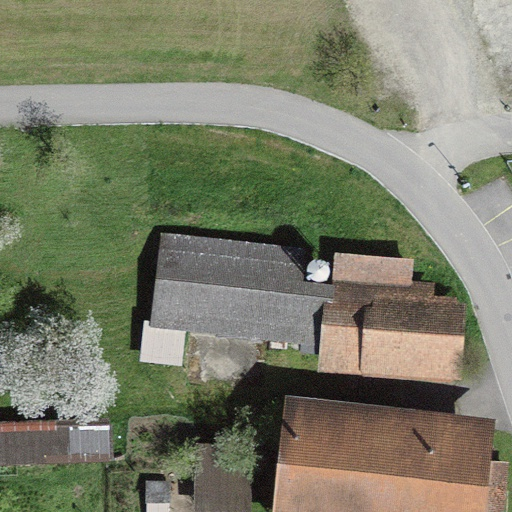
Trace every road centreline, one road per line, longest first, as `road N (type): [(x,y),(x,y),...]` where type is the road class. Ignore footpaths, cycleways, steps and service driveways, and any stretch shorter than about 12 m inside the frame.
road 1 (residential): [(511,420),(419,179),(327,129),(222,104),(0,113)]
road 2 (track): [(483,148),(434,0)]
